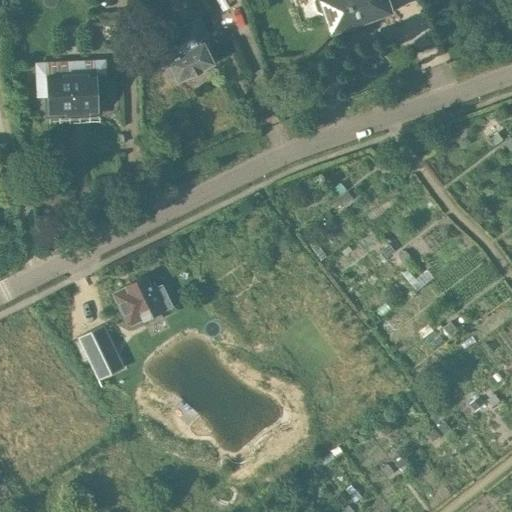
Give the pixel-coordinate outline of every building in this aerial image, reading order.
[(137,0),(138,19),(154,19),(152,0),(137,0)] [(312,0),(312,1),(315,11),(323,14),(330,33),(391,12),(386,0),(312,0)] [(100,24),(117,24),(117,13),(100,13),(100,24)] [(178,32),(153,44),(163,64),(169,61),(178,79),(211,63),(202,46),(207,43),(197,23),(195,24),(194,20),(188,17),(178,22),(176,28),(178,32)] [(95,74),(47,76),(49,113),(84,111),(86,114),(91,114),(93,111),(97,111),(96,100),(106,100),(105,85),(96,85),(95,74)] [(489,138),(495,145),(502,140),(497,132),(489,138)] [(346,190),(340,182),(333,187),(339,195),(346,190)] [(346,203),(353,198),(347,191),(340,196),(346,203)] [(389,244),(381,250),(387,257),(394,251),(389,244)] [(405,250),(397,257),(403,263),(411,257),(405,250)] [(125,287),(113,293),(127,321),(132,323),(142,318),(161,309),(162,310),(173,305),(161,278),(149,283),(146,276),(125,286),(125,287)] [(439,322),(446,317),(441,310),(433,315),(439,322)] [(456,328),(450,321),(443,327),(448,334),(456,328)] [(201,324),(169,345),(178,358),(209,337),(201,324)] [(124,367),(103,326),(78,338),(98,380),(124,367)] [(34,343),(0,360),(29,418),(63,401),(34,343)] [(487,399),(492,406),(499,401),(494,394),(487,399)] [(475,411),(484,403),(478,396),(469,403),(475,411)] [(450,429),(444,421),(437,426),(443,434),(450,429)] [(440,436),(435,429),(427,435),(432,442),(440,436)] [(393,460),(398,467),(405,462),(400,455),(393,460)] [(388,464),(381,469),(386,476),(393,471),(388,464)] [(217,511),(238,511),(250,503),(232,478),(206,496),(217,511)] [(355,489),(348,494),(354,501),(360,496),(355,489)]
